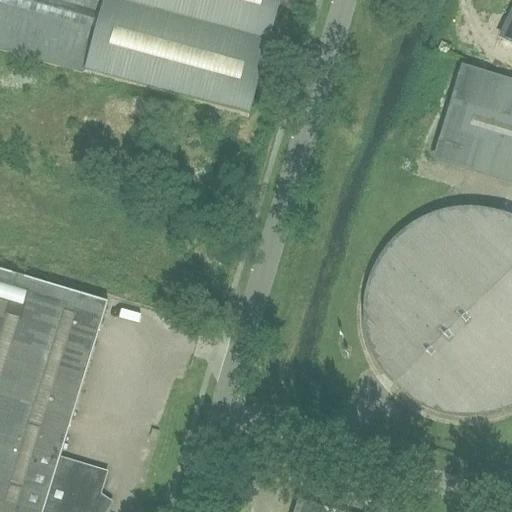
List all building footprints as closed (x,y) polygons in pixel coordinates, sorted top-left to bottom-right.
[(0,0),(0,51),(83,74),(84,73),(247,118),(279,0),(0,0)] [(511,42),(511,17),(502,38),(511,42)] [(439,143),(511,165),(511,81),(462,66),(439,143)] [(511,222),(511,223),(499,218),(487,215),(474,214),(464,214),(460,214),(450,216),(437,219),(426,224),(415,230),(405,238),(396,247),(388,257),(382,268),(377,279),(373,291),(371,303),(370,316),(372,329),(374,341),(378,353),(384,364),(391,374),(399,384),(408,392),(419,399),(430,405),(442,410),(454,412),(466,414),(479,413),(491,412),(503,408),(511,404),(511,222)] [(0,270),(0,511),(107,511),(113,503),(100,493),(106,472),(61,459),(108,304),(0,270)] [(336,511),(298,500),(294,511),(336,511)]
